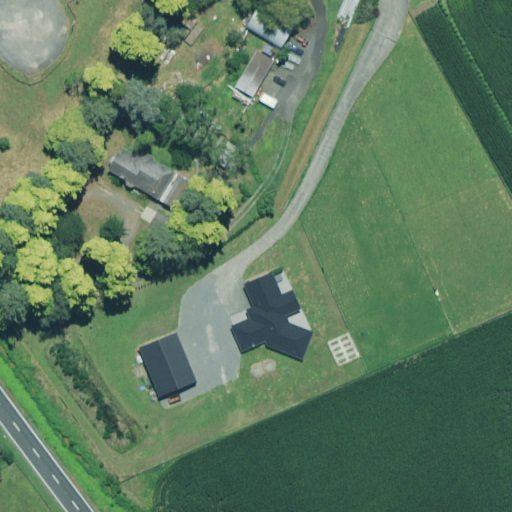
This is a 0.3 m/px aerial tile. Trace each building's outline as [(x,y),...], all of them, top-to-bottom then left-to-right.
[(294,29),(259,8),(249,25),(284,46),(294,29)] [(261,85),(277,61),(272,58),(277,50),(266,43),(245,75),(261,85)] [(123,144),(108,171),(160,200),(176,173),(123,144)] [(250,317),(232,325),(243,350),(266,341),(268,345),(304,359),(315,330),(290,321),(287,314),(302,308),(294,290),(284,294),(274,271),(245,283),(255,305),(247,308),(250,317)] [(178,333),(142,346),(160,396),(197,382),(178,333)]
